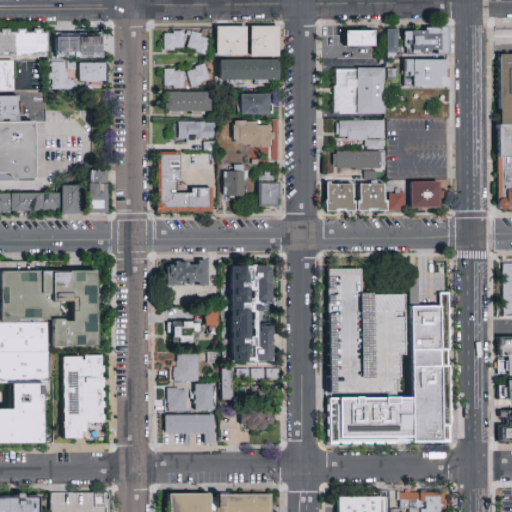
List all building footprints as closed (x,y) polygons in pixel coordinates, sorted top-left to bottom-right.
[(277,26),(248,27),(248,57),(278,58),(277,26)] [(245,27),(214,27),(215,56),(245,55),(245,27)] [(445,54),(445,28),(401,28),(401,54),(445,54)] [(396,29),(384,29),(385,54),(396,54),(396,29)] [(0,30),(0,58),(44,58),(44,30),(0,30)] [(342,47),(374,47),(374,30),(342,30),(342,47)] [(185,35),(186,31),(200,35),(199,37),(207,39),(204,55),(193,53),(195,49),(186,47),(189,36),(185,35)] [(163,34),(182,33),(183,49),(173,48),(173,51),(163,50),(163,34)] [(53,57),(100,57),(100,34),(53,34),(53,57)] [(511,54),(496,54),(495,209),(511,209),(511,54)] [(410,76),(410,87),(446,86),(446,59),(401,60),(401,76),(410,76)] [(0,60),(0,91),(11,91),(11,60),(0,60)] [(218,60),(277,60),(278,80),(218,80),(218,60)] [(76,89),(76,82),(104,82),(104,62),(49,63),(49,89),(76,89)] [(194,66),(204,64),(209,79),(200,82),(201,85),(191,88),(186,72),(195,69),(194,66)] [(384,114),(383,68),(332,68),(332,114),(384,114)] [(183,71),(170,71),(170,69),(162,69),(164,85),(171,85),(172,89),(183,88),(183,71)] [(209,92),(165,92),(165,112),(209,112),(209,92)] [(0,94),(0,172),(11,172),(14,175),(37,175),(37,117),(21,117),(21,94),(0,94)] [(267,94),(238,94),(240,114),(268,114),(268,113),(270,113),(270,108),(271,107),(270,106),(270,105),(268,105),(267,94)] [(333,120),(334,144),(382,143),(382,140),(383,140),(383,120),(333,120)] [(268,133),(272,133),(272,140),(269,139),(269,141),(270,141),(270,143),(269,143),(269,146),(268,146),(268,148),(247,148),(247,145),(240,145),(240,144),(232,144),(232,140),(230,140),(231,125),(232,125),(232,121),(244,121),(244,122),(255,122),(258,122),(258,123),(257,123),(257,125),(267,125),(268,133)] [(212,122),(176,122),(176,140),(212,140),(212,122)] [(384,151),(331,151),(331,168),(384,168),(384,151)] [(189,188),(211,189),(211,212),(155,214),(154,204),(156,204),(155,152),(179,152),(179,178),(173,178),(173,191),(169,191),(169,194),(189,193),(189,188)] [(220,165),(220,196),(242,196),(242,165),(220,165)] [(364,178),(376,178),(377,169),(364,169),(364,178)] [(106,171),(85,171),(85,214),(106,214),(106,171)] [(256,176),(262,176),(262,171),(267,171),(267,176),(271,176),(271,182),(278,184),(278,200),(274,199),(274,207),(255,207),(256,176)] [(408,209),(438,209),(438,181),(408,181),(408,209)] [(0,193),(0,212),(79,212),(79,185),(58,185),(58,193),(0,193)] [(350,201),(353,201),(353,211),(342,212),(341,211),(336,211),(334,212),(333,211),(329,211),(328,210),(324,210),(324,201),(325,201),(325,185),(350,185),(350,201)] [(358,185),(382,185),(382,202),(384,202),(384,211),(375,210),(375,211),(374,211),(365,211),(364,210),(359,210),(359,211),(356,211),(356,201),(358,201),(358,185)] [(403,210),(403,193),(387,193),(387,210),(403,210)] [(511,316),(506,316),(501,316),(501,299),(501,261),(506,261),(511,261),(511,316)] [(163,286),(206,286),(206,262),(163,262),(163,286)] [(269,324),(258,324),(258,312),(270,312),(269,265),(227,266),(228,362),(270,362),(269,324)] [(447,443),(448,348),(439,348),(439,306),(405,306),(405,294),(359,294),(359,270),(326,269),(325,396),(326,396),(325,443),(447,443)] [(24,387),(0,387),(0,291),(1,274),(23,274),(84,273),(96,273),(96,308),(97,350),(84,351),(49,351),(49,369),(48,387),(24,387)] [(203,325),(215,325),(215,311),(203,311),(203,325)] [(195,321),(168,321),(168,343),(195,343),(195,321)] [(511,373),(511,335),(500,336),(500,373),(511,373)] [(197,355),(169,355),(169,381),(197,381),(197,355)] [(99,415),(101,415),(102,421),(99,421),(99,423),(82,423),(82,432),(78,432),(78,438),(61,439),(61,428),(60,428),(60,422),(61,422),(60,413),(60,409),(60,398),(59,398),(59,394),(60,394),(60,384),(59,384),(59,380),(60,380),(60,369),(59,370),(59,365),(60,365),(60,358),(79,358),(79,361),(81,361),(81,356),(99,356),(99,366),(101,366),(101,372),(99,372),(99,378),(101,378),(101,387),(99,387),(99,392),(101,392),(101,397),(99,398),(99,402),(101,402),(101,408),(99,408),(99,415)] [(219,400),(230,400),(230,367),(219,367),(219,400)] [(277,381),(277,368),(234,368),(234,381),(277,381)] [(511,405),(511,380),(500,381),(500,405),(511,405)] [(211,411),(210,385),(193,385),(193,411),(211,411)] [(277,399),(277,387),(245,387),(245,399),(277,399)] [(24,448),(0,448),(0,414),(10,414),(10,389),(24,389),(41,388),(42,430),(42,448),(24,448)] [(165,388),(177,388),(178,390),(185,390),(185,412),(166,412),(167,403),(165,403),(165,388)] [(239,430),(272,430),(272,409),(239,409),(239,430)] [(213,444),(212,415),(163,416),(163,432),(168,432),(168,435),(203,434),(203,444),(213,444)] [(511,443),(509,443),(499,443),(500,426),(501,419),(509,419),(511,419),(511,443)] [(406,511),(441,511),(441,491),(397,491),(397,509),(406,509),(406,511)] [(270,511),(270,494),(165,494),(165,511),(270,511)] [(0,511),(0,500),(38,500),(38,511),(0,511)] [(339,511),(339,502),(382,501),(382,511),(339,511)]
